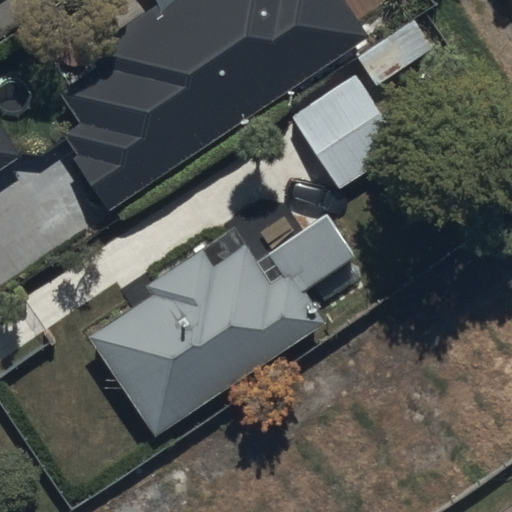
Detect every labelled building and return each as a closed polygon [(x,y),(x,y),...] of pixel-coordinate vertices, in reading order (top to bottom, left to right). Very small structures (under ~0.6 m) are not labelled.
[(104,195),(357,23),(341,0),(146,0),(46,68),(77,113),(57,127),(104,195)] [(430,48),(409,17),(353,55),(375,86),(430,48)] [(292,111),(338,181),(402,140),(356,70),(292,111)] [(0,163),(19,151),(0,121),(0,163)] [(319,206),(255,247),(240,223),(82,325),(146,423),(304,322),(282,289),(346,248),(319,206)] [(369,313),(394,352),(503,282),(478,243),(369,313)] [(366,511),(424,475),(459,452),(425,400),(390,423),(364,384),(195,494),(207,511),(366,511)] [(511,511),(511,493),(482,511),(511,511)]
